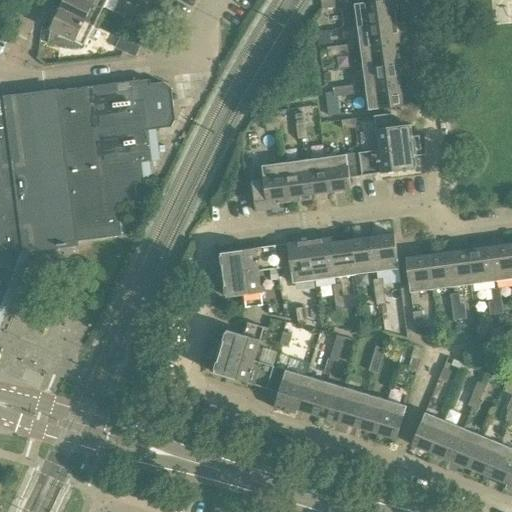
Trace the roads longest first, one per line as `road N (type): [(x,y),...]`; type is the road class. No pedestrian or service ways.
road 1 (residential): [(511,505),(286,428),(246,398),(187,381),(203,323),(210,237),(436,207)]
road 2 (tertiary): [(358,511),(0,404)]
road 3 (unclassified): [(0,67),(36,80),(170,62),(202,41)]
road 4 (residential): [(436,207),(413,0)]
